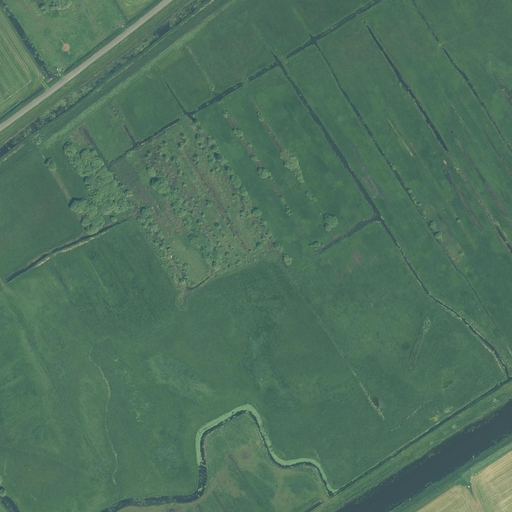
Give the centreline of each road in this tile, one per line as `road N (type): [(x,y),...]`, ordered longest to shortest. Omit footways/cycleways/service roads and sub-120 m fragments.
road 1 (track): [(229,0),(37,146)]
road 2 (unclassified): [(168,0),(0,128)]
